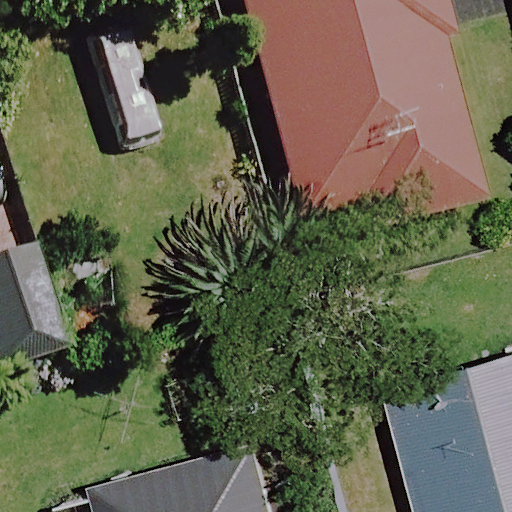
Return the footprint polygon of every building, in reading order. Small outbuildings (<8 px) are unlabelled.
[(225,0),(287,231),(342,216),(349,243),(471,211),(425,37),(435,35),(425,0),(225,0)] [(26,242),(0,248),(0,391),(60,376),(26,242)] [(293,402),(272,333),(208,353),(229,422),(293,402)] [(511,511),(511,354),(387,388),(419,511),(511,511)] [(260,511),(250,456),(58,494),(61,511),(260,511)]
